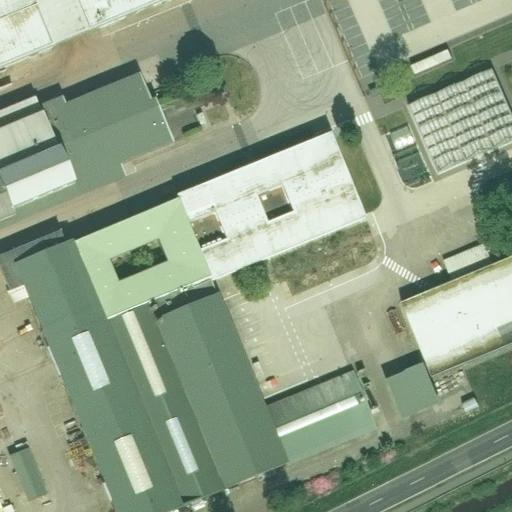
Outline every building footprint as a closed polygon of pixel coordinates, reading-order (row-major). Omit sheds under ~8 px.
[(0,0),(0,80),(192,0),(0,0)] [(441,178),(511,149),(511,99),(501,73),(413,108),(441,178)] [(48,113),(76,184),(175,146),(148,75),(48,113)] [(0,218),(69,189),(29,94),(0,106),(0,218)] [(0,262),(0,269),(98,511),(167,511),(366,431),(339,365),(248,402),(200,285),(354,222),(318,134),(0,262)] [(428,364),(436,383),(511,352),(511,269),(407,311),(428,364)] [(36,452),(16,457),(30,504),(49,498),(36,452)]
